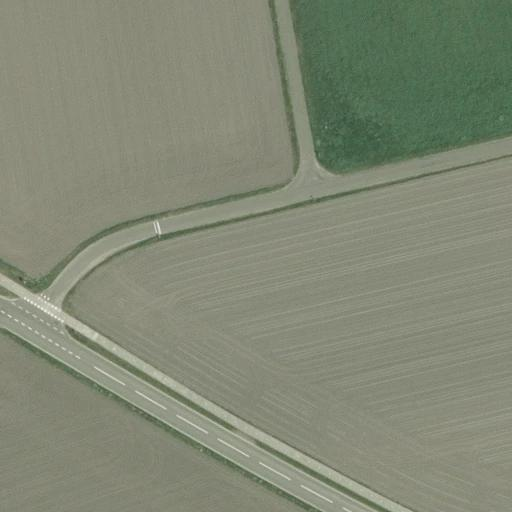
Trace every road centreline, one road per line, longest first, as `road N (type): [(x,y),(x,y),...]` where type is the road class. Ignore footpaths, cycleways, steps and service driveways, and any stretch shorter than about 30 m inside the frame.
road 1 (secondary): [(346,511),(30,331)]
road 2 (unclassified): [(45,308),(105,247),(314,190)]
road 3 (unclassified): [(314,190),(511,146)]
road 4 (unclassified): [(314,190),(282,0)]
